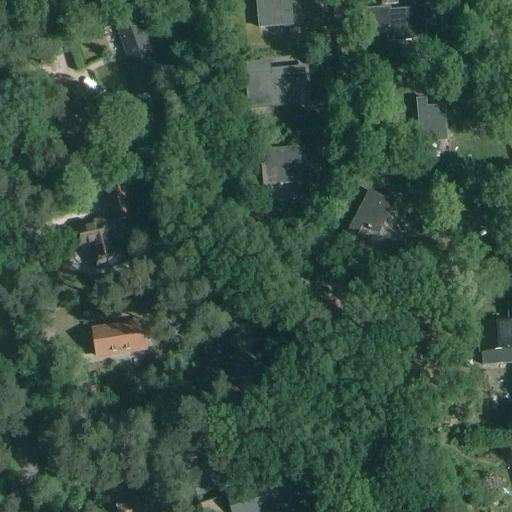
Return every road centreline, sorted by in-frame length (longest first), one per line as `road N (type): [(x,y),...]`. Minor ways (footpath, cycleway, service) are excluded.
road 1 (track): [(24,420),(145,422),(170,437),(181,456),(280,426),(299,432),(360,511)]
road 2 (unclassified): [(39,511),(0,279)]
